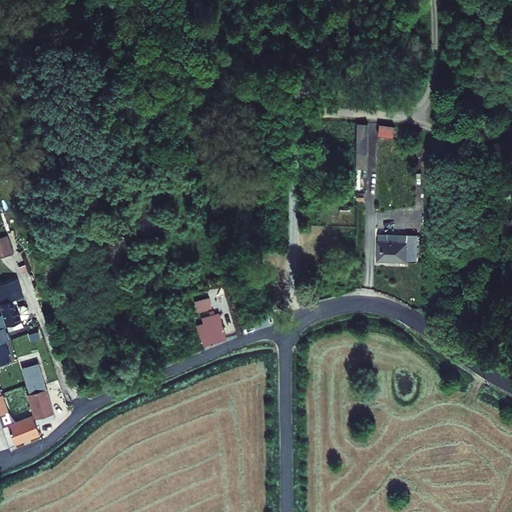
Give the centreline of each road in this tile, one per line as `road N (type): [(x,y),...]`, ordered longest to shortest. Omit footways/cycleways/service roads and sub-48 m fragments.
road 1 (unclassified): [(284,329),(249,336),(99,401),(47,442),(0,464)]
road 2 (residential): [(284,329),(326,307),(373,302),(403,313),(511,387)]
road 3 (residential): [(286,511),(284,329)]
road 4 (unknown): [(363,301),(372,135)]
